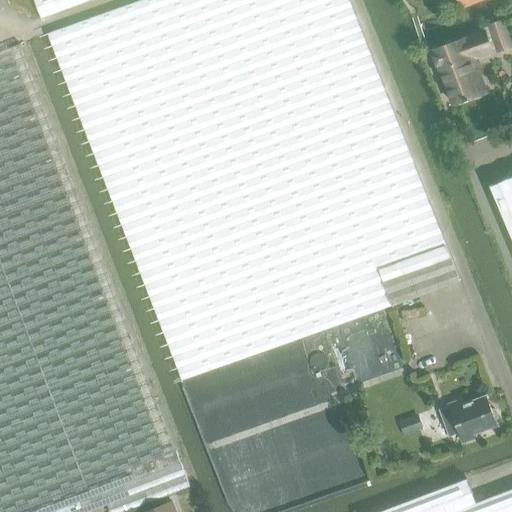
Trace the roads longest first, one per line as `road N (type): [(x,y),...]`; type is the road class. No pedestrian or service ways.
road 1 (unclassified): [(511,394),(355,0)]
road 2 (unclassified): [(511,268),(471,166),(511,148)]
